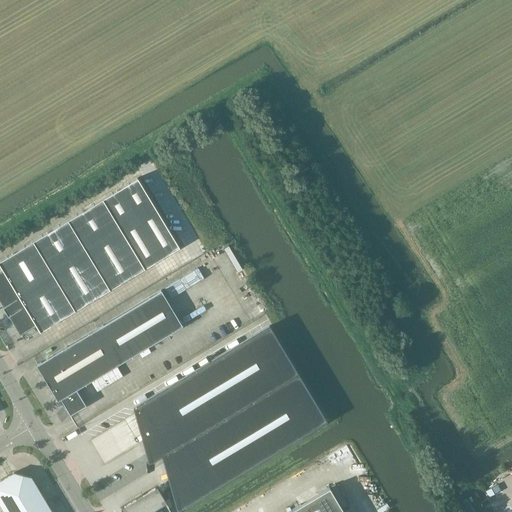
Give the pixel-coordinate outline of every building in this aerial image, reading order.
[(39,331),(144,268),(179,247),(137,178),(0,260),(0,266),(3,271),(0,272),(0,298),(20,331),(34,323),(39,331)] [(169,297),(183,288),(177,279),(163,288),(169,297)] [(181,325),(160,291),(99,328),(37,365),(58,400),(55,401),(58,407),(63,404),(69,414),(85,405),(76,389),(76,388),(119,362),(181,325)] [(137,412),(139,411),(153,435),(145,440),(151,461),(161,455),(164,453),(174,487),(170,489),(161,495),(157,488),(156,487),(154,488),(155,488),(123,507),(121,508),(122,509),(124,511),(171,511),(170,511),(164,500),(175,493),(180,508),(326,420),(269,326),(136,406),(137,411),(137,412)] [(12,473),(0,479),(0,504),(4,511),(51,511),(31,477),(12,473)] [(134,481),(102,500),(106,506),(138,487),(134,481)] [(486,489),(488,495),(500,490),(498,484),(486,489)] [(343,511),(329,487),(292,509),(286,511),(343,511)]
